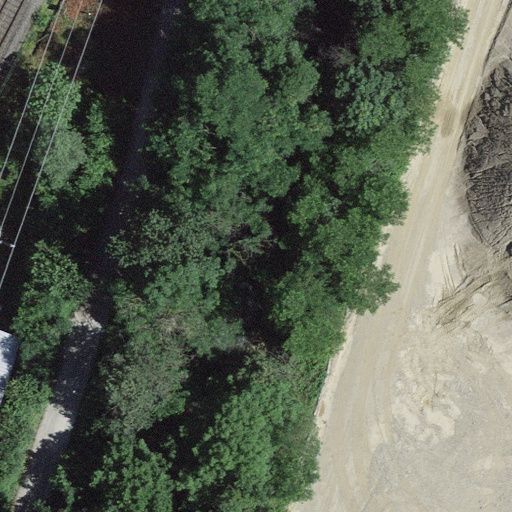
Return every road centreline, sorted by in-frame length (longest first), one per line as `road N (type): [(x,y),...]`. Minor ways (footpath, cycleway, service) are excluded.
road 1 (track): [(316,511),(466,93),(490,0)]
road 2 (track): [(175,0),(130,181),(26,511)]
